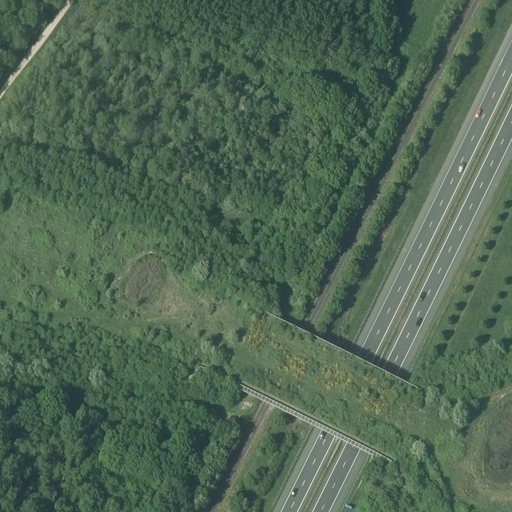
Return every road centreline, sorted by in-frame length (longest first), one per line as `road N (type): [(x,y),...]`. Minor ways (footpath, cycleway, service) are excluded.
road 1 (motorway): [(511,56),(289,511)]
road 2 (motorway): [(320,511),(511,120)]
road 3 (track): [(188,489),(0,420)]
road 4 (track): [(79,0),(0,102)]
